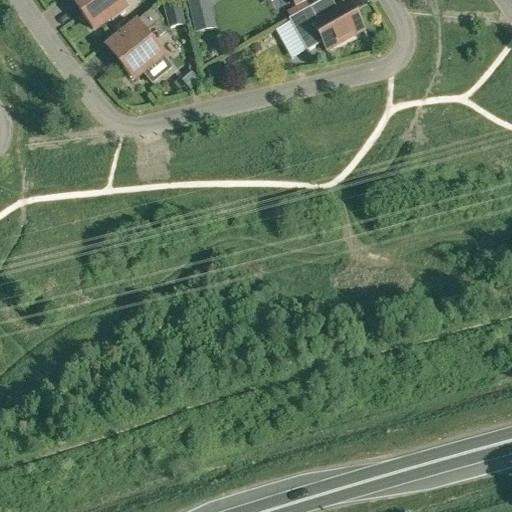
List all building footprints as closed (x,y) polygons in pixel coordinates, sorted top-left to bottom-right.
[(70,0),(81,14),(92,30),(109,18),(112,22),(124,13),(121,9),(123,8),(117,0),(70,0)] [(190,16),(191,18),(208,14),(206,9),(210,7),(208,0),(190,0),(187,1),(190,16)] [(169,29),(171,28),(185,25),(179,2),(164,6),(169,29)] [(316,21),(309,9),(288,21),(306,53),(322,44),(326,52),(363,31),(348,3),(316,21)] [(163,21),(153,9),(105,47),(131,80),(140,73),(151,86),(172,70),(161,56),(145,36),(163,21)] [(225,81),(220,66),(207,70),(212,85),(225,81)]
